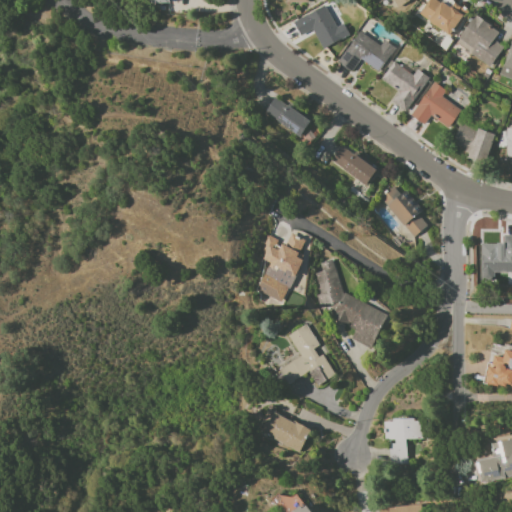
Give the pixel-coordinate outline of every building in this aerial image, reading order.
[(417,0),(401,9),(395,0),(417,0)] [(472,13),(455,38),(422,16),(432,0),(437,0),(445,5),(448,0),(453,0),(455,2),(457,3),(458,4),(464,8),(465,8),(466,9),(467,8),(471,11),(470,12),(472,13)] [(327,51),(316,31),(305,37),(297,24),(328,7),(340,29),(347,25),(353,36),(327,51)] [(507,49),(493,69),(474,55),(477,51),(461,40),(476,19),(478,20),(480,17),(494,28),(494,29),(502,34),(497,42),(507,49)] [(401,52),(395,61),(394,60),(383,75),(366,63),(356,76),(342,66),(364,35),(385,50),(389,44),(401,52)] [(511,80),(498,75),(511,44),(509,44),(510,42),(511,42),(511,80)] [(433,80),(409,113),(395,104),(402,94),(385,81),(397,63),(417,77),(421,71),(433,80)] [(465,112),(452,130),(435,117),(428,126),(414,117),(438,84),(450,93),(446,98),(465,112)] [(302,139),(268,113),(279,99),(291,108),(293,104),(316,121),(314,123),(302,139)] [(500,138),(489,167),(473,161),(474,156),(470,154),(471,151),(458,146),(465,125),(500,138)] [(382,170),(369,187),(334,162),(345,147),(358,156),(360,154),(382,170)] [(431,228),(417,239),(384,200),(397,188),(404,197),(409,193),(426,213),(421,216),(431,228)] [(268,272),(272,264),(262,259),(264,255),(265,251),(272,237),(281,242),(280,245),(277,250),(282,252),(285,245),(289,247),(294,235),(310,242),(307,249),(304,255),(308,257),(306,261),(307,262),(299,279),(291,275),(290,276),(283,273),(281,278),(268,272)] [(511,235),(511,274),(493,274),(493,281),(478,281),(479,252),(502,252),(502,235),(511,235)] [(391,317),(375,350),(355,341),(359,332),(353,329),(355,325),(352,324),(351,326),(335,321),(337,315),(328,286),(322,289),(317,276),(337,269),(346,296),(347,294),(391,317)] [(268,295),(270,289),(281,294),(279,300),(268,295)] [(282,371),(304,356),(291,338),(309,326),(323,346),(317,350),(323,359),(326,356),(339,376),(322,388),(312,373),(292,386),(290,383),(286,386),(280,378),(285,375),(282,371)] [(511,381),(510,387),(505,385),(504,388),(496,385),(495,389),(485,386),(485,384),(482,383),(487,363),(491,364),(493,356),(502,358),(505,350),(511,352),(511,381)] [(267,435),(278,414),(296,424),(297,422),(315,432),(302,454),(267,435)] [(409,466),(392,467),(392,446),(399,446),(399,442),(388,442),(388,424),(397,424),(397,421),(418,420),(418,423),(427,423),(428,440),(409,441),(409,466)] [(509,438),(508,435),(511,433),(511,475),(499,479),(499,477),(485,481),(485,482),(479,483),(479,481),(476,482),(470,461),(488,456),(486,449),(488,448),(487,444),(509,438)]
